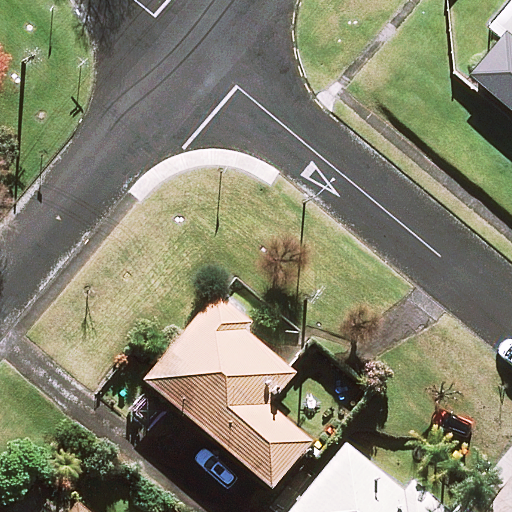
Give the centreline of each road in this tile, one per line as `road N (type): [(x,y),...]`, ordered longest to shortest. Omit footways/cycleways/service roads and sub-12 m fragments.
road 1 (residential): [(197,50),(511,311)]
road 2 (residential): [(0,285),(197,50)]
